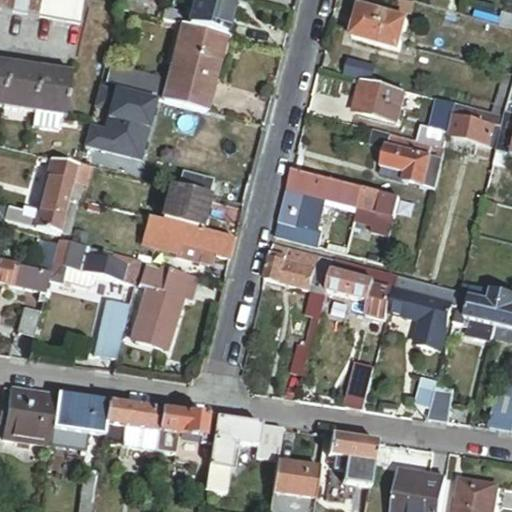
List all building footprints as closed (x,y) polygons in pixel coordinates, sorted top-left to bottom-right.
[(0,0),(0,14),(11,17),(14,0),(0,0)] [(14,0),(11,17),(24,19),(28,0),(14,0)] [(28,0),(24,19),(38,22),(41,0),(28,0)] [(41,0),(38,22),(51,24),(56,0),(41,0)] [(56,0),(51,24),(65,27),(70,0),(68,0),(56,0)] [(78,29),(83,3),(70,0),(65,27),(78,29)] [(140,17),(143,4),(127,0),(124,0),(122,12),(140,17)] [(196,0),(188,32),(226,42),(235,6),(212,0),(196,0)] [(400,3),(398,3),(394,15),(414,19),(417,8),(400,3)] [(362,13),(354,44),(401,56),(409,25),(362,13)] [(165,14),(162,25),(175,29),(182,31),(185,19),(165,14)] [(511,16),(500,14),(497,28),(511,31),(511,16)] [(182,31),(175,29),(165,69),(172,71),(182,31)] [(206,120),(226,42),(188,32),(182,31),(172,71),(167,89),(162,108),(206,120)] [(373,87),(377,71),(351,64),(347,81),(373,87)] [(0,115),(25,119),(31,73),(0,68),(0,115)] [(63,77),(31,73),(25,119),(37,121),(56,123),(63,77)] [(153,106),(162,108),(167,89),(109,74),(105,90),(154,102),(153,106)] [(73,78),(63,77),(56,123),(66,125),(73,78)] [(406,96),(362,85),(355,116),(399,127),(406,96)] [(113,96),(98,92),(78,170),(84,171),(86,163),(84,163),(93,128),(98,129),(91,158),(97,159),(98,156),(119,162),(131,118),(109,113),(113,96)] [(458,110),(444,106),(437,135),(451,138),(455,120),(458,110)] [(511,118),(507,118),(504,129),(503,136),(511,138),(511,118)] [(490,151),(495,130),(455,120),(451,138),(450,141),(454,142),(479,148),(490,151)] [(56,123),(37,121),(35,134),(54,137),(56,123)] [(499,127),(495,130),(490,151),(498,154),(503,136),(504,129),(499,127)] [(424,131),(420,147),(447,154),(450,141),(451,138),(437,135),(424,131)] [(511,138),(503,136),(498,154),(498,156),(511,159),(511,138)] [(476,159),(479,148),(454,142),(452,153),(476,159)] [(433,162),(389,151),(383,171),(407,177),(405,184),(426,189),(433,162)] [(511,159),(498,156),(495,168),(511,172),(511,166),(511,159)] [(433,162),(426,189),(438,192),(445,165),(433,162)] [(325,169),(299,163),(296,176),(321,183),(325,169)] [(73,190),(77,174),(51,168),(40,216),(61,222),(69,191),(73,192),(73,190)] [(84,171),(78,170),(77,174),(73,190),(84,192),(89,173),(84,171)] [(407,177),(383,171),(382,178),(405,184),(407,177)] [(321,183),(296,176),(290,196),(309,201),(327,206),(333,186),(321,183)] [(367,195),(333,186),(327,206),(362,215),(367,195)] [(199,236),(208,202),(169,192),(160,227),(199,236)] [(403,204),(367,195),(362,215),(398,224),(403,204)] [(309,201),(290,196),(283,226),(301,231),(307,211),(309,201)] [(327,206),(309,201),(307,211),(325,216),(327,206)] [(325,216),(359,225),(362,215),(327,206),(325,216)] [(35,234),(40,216),(25,214),(24,221),(12,218),(9,228),(35,234)] [(392,244),(398,224),(362,215),(359,225),(358,229),(376,234),(375,239),(392,244)] [(61,222),(40,216),(35,234),(61,241),(65,223),(61,222)] [(230,265),(235,246),(199,236),(160,227),(155,225),(152,236),(162,239),(160,247),(190,255),(204,259),(217,262),(230,265)] [(301,233),(301,231),(283,226),(279,242),(316,251),(319,238),(301,233)] [(190,255),(160,247),(158,254),(188,262),(190,255)] [(352,253),(329,247),(327,255),(350,261),(352,253)] [(55,272),(53,271),(50,282),(49,286),(62,289),(66,274),(84,279),(88,262),(90,255),(61,248),(55,272)] [(322,261),(277,249),(274,260),(319,272),(322,261)] [(118,262),(90,255),(88,262),(117,269),(118,262)] [(370,266),(386,270),(389,261),(373,257),(370,266)] [(217,262),(204,259),(203,264),(215,267),(217,262)] [(274,260),(267,286),(312,298),(318,273),(319,272),(274,260)] [(335,277),(336,276),(339,265),(322,261),(319,272),(318,273),(335,277)] [(84,279),(136,292),(142,268),(118,262),(117,269),(88,262),(84,279)] [(378,287),(381,276),(339,265),(336,276),(378,287)] [(170,276),(147,270),(141,293),(146,294),(150,295),(151,291),(165,295),(170,276)] [(17,285),(19,275),(0,271),(0,291),(15,295),(17,285)] [(329,302),(330,298),(335,277),(318,273),(312,298),(316,299),(329,302)] [(39,290),(41,280),(19,275),(17,285),(39,290)] [(196,305),(201,284),(170,276),(165,295),(186,300),(185,302),(196,305)] [(330,298),(371,309),(372,309),(378,287),(336,276),(335,277),(330,298)] [(392,316),(401,281),(381,276),(378,287),(372,309),(371,309),(369,319),(390,324),(392,316)] [(49,286),(50,282),(41,280),(39,290),(48,292),(49,286)] [(462,297),(401,281),(392,316),(421,324),(447,330),(452,309),(458,311),(462,297)] [(44,309),(48,292),(39,290),(17,285),(15,295),(39,301),(37,308),(44,309)] [(464,287),(462,297),(458,311),(454,326),(474,331),(471,341),(493,347),(494,343),(497,330),(466,323),(472,301),(502,308),(505,297),(464,287)] [(177,334),(185,302),(186,300),(165,295),(151,291),(150,295),(143,325),(144,325),(172,332),(177,334)] [(143,325),(150,295),(146,294),(139,324),(143,325)] [(511,299),(505,297),(502,308),(511,310),(511,299)] [(293,375),(309,379),(329,302),(316,299),(312,318),(315,323),(317,323),(310,349),(300,348),(293,375)] [(497,330),(502,308),(472,301),(466,323),(497,330)] [(131,313),(108,307),(95,361),(118,367),(131,313)] [(511,310),(502,308),(497,330),(511,333),(511,310)] [(447,330),(421,324),(415,347),(447,355),(454,326),(458,311),(452,309),(447,330)] [(19,343),(35,347),(40,323),(24,319),(19,343)] [(132,348),(138,350),(144,325),(143,325),(139,324),(132,348)] [(138,350),(165,357),(172,332),(144,325),(138,350)] [(511,333),(497,330),(494,343),(511,347),(511,333)] [(171,358),(177,334),(172,332),(165,357),(171,358)] [(438,388),(438,387),(421,382),(414,410),(431,414),(438,388)] [(511,389),(504,387),(493,434),(511,436),(511,389)] [(456,392),(438,388),(431,414),(428,425),(447,428),(456,392)] [(58,404),(12,397),(4,449),(50,456),(51,454),(53,436),(58,404)] [(107,411),(58,404),(53,436),(83,440),(103,443),(104,433),(107,411)] [(153,417),(107,411),(104,433),(125,436),(150,439),(153,417)] [(161,418),(153,417),(150,439),(158,440),(161,418)] [(206,425),(161,418),(158,440),(178,443),(201,447),(203,447),(206,425)] [(216,426),(206,425),(203,447),(201,447),(200,452),(212,454),(216,426)] [(260,433),(216,426),(212,454),(209,474),(230,477),(233,450),(257,454),(260,433)] [(125,436),(104,433),(103,443),(102,451),(122,453),(125,436)] [(273,434),(260,433),(257,454),(270,455),(273,434)] [(282,436),(273,434),(270,455),(279,457),(282,436)] [(53,436),(51,454),(80,458),(83,440),(53,436)] [(150,439),(125,436),(122,453),(156,458),(158,440),(150,439)] [(178,443),(158,440),(156,458),(155,462),(175,464),(178,443)] [(377,450),(332,443),(329,461),(333,462),(348,464),(374,468),(377,450)] [(348,464),(333,462),(331,478),(345,481),(348,464)] [(344,491),(370,495),(374,468),(348,464),(345,481),(344,491)] [(272,501),(314,507),(319,474),(277,468),(272,501)] [(230,477),(209,474),(206,495),(227,498),(230,477)] [(82,511),(93,511),(98,480),(87,477),(82,511)] [(431,511),(436,484),(398,478),(392,511),(431,511)] [(440,511),(445,486),(436,484),(431,511),(440,511)] [(459,487),(455,511),(494,511),(498,494),(459,487)] [(313,511),(314,507),(272,501),(270,511),(313,511)]
